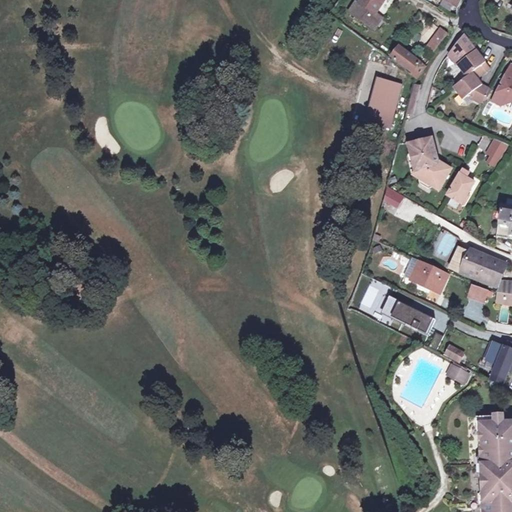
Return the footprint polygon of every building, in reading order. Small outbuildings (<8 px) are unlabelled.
[(383,0),(359,0),(358,2),(356,1),(348,12),(373,30),(381,19),(374,14),(382,3),(383,0)] [(435,52),(448,35),(439,29),(427,46),(435,52)] [(463,36),(452,49),(462,61),(456,65),(465,77),(471,73),(475,77),(477,76),(479,77),(490,68),(476,50),(475,51),(463,36)] [(424,66),(399,48),(392,58),(411,72),(410,74),(415,78),(424,66)] [(452,49),(448,55),(456,65),(462,61),(452,49)] [(511,67),(496,97),(505,103),(511,101),(511,67)] [(481,84),(476,77),(475,77),(471,73),(465,77),(453,86),(463,99),(467,96),(481,103),(489,88),(481,84)] [(376,77),(365,123),(391,130),(403,84),(376,77)] [(419,89),(413,88),(407,113),(413,115),(419,89)] [(492,90),(489,88),(481,103),(484,105),(492,90)] [(500,106),(505,103),(496,97),(493,101),(500,106)] [(428,184),(439,190),(451,168),(438,160),(430,134),(406,141),(414,171),(412,174),(422,180),(427,179),(428,184)] [(505,146),(494,139),(487,151),(499,158),(505,146)] [(402,171),(404,155),(396,154),(393,169),(402,171)] [(499,158),(493,155),(489,161),(495,164),(499,158)] [(469,172),(463,169),(448,195),(461,203),(474,182),(467,178),(469,172)] [(384,199),(386,200),(390,193),(400,199),(402,200),(404,196),(387,187),(384,199)] [(400,199),(390,193),(386,200),(396,206),(400,199)] [(511,205),(503,204),(500,225),(503,226),(502,236),(510,237),(510,235),(511,235),(511,205)] [(450,268),(459,272),(468,252),(459,248),(450,268)] [(499,265),(468,252),(459,272),(490,284),(499,265)] [(449,273),(419,260),(410,279),(439,293),(449,273)] [(506,268),(499,265),(490,284),(497,287),(498,284),(498,282),(499,282),(506,268)] [(511,282),(499,282),(498,282),(498,284),(497,293),(511,295),(511,282)] [(487,291),(470,284),(466,297),(483,303),(487,291)] [(511,309),(511,295),(497,293),(496,302),(501,302),(510,304),(510,309),(511,309)] [(434,320),(395,300),(392,306),(396,308),(391,317),(426,335),(434,320)] [(442,337),(434,332),(427,347),(435,351),(442,337)] [(485,359),(497,365),(505,347),(493,341),(485,359)] [(463,353),(448,344),(443,352),(459,361),(463,353)] [(507,348),(505,347),(497,365),(491,379),(501,384),(506,372),(511,358),(511,344),(509,344),(507,348)] [(455,368),(452,366),(447,375),(463,383),(467,374),(464,372),(465,370),(457,366),(455,368)] [(511,511),(511,422),(482,424),(483,434),(480,437),(483,442),(483,450),(480,453),(483,456),(484,474),(481,477),(485,480),(485,488),(482,491),(485,495),(485,511),(511,511)]
